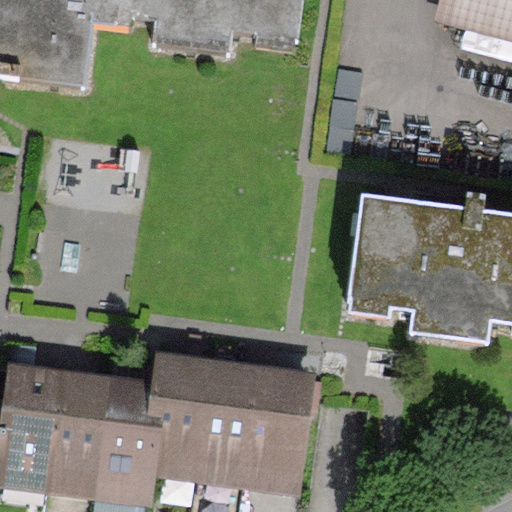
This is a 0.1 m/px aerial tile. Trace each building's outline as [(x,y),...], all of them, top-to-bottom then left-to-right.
[(0,0),(0,78),(84,89),(93,17),(90,17),(92,0),(0,0)] [(92,0),(90,17),(93,17),(155,26),(152,46),(229,57),(232,34),(297,44),(302,0),(92,0)] [(487,346),(490,324),(511,326),(511,218),(482,214),(484,199),(466,197),(465,212),(362,199),(348,304),(413,313),(410,335),(487,346)] [(157,392),(147,471),(195,477),(209,369),(161,363),(157,392)] [(209,369),(195,477),(243,483),(257,375),(209,369)] [(0,431),(5,432),(0,471),(0,481),(48,488),(62,379),(13,373),(9,404),(0,402),(0,431)] [(292,490),(306,382),(257,375),(243,483),(292,490)] [(62,379),(48,488),(96,494),(110,386),(62,379)] [(110,386),(96,494),(143,500),(147,471),(157,392),(110,386)]
